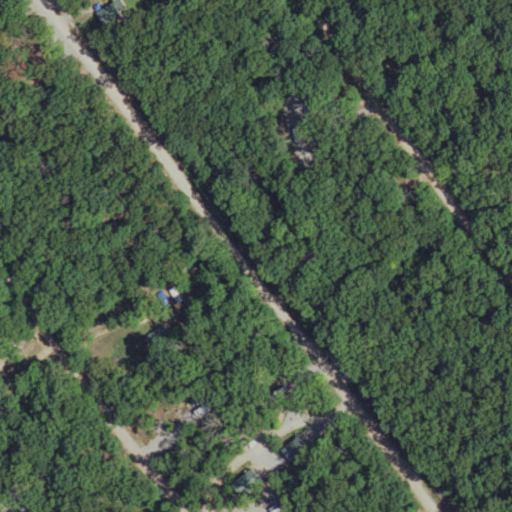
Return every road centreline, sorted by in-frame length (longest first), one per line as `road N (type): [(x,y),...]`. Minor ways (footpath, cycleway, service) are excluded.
road 1 (residential): [(433,511),(42,0)]
road 2 (residential): [(511,280),(289,0)]
road 3 (residential): [(185,511),(0,270)]
